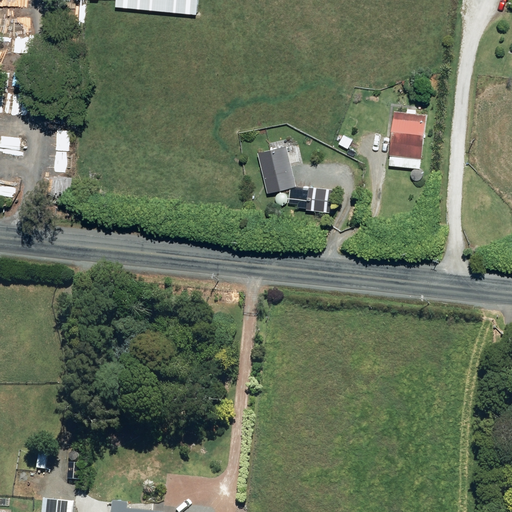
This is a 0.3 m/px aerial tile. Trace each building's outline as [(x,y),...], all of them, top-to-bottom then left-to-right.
[(118,0),(118,6),(200,13),(201,0),(118,0)] [(429,113),(397,110),(392,155),(423,158),(429,113)] [(288,143),(260,150),(270,192),(298,185),(288,143)] [(73,169),(55,169),(55,193),(73,193),(73,169)] [(335,212),(337,187),(309,184),(307,209),(335,212)] [(78,511),(79,501),(45,497),(43,511),(78,511)] [(150,511),(151,506),(114,502),(114,508),(105,507),(104,511),(150,511)]
